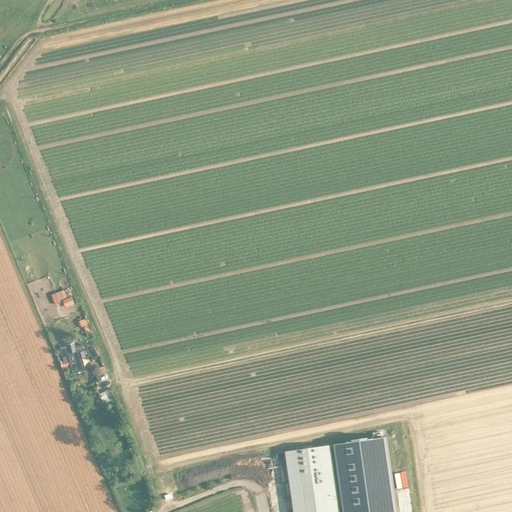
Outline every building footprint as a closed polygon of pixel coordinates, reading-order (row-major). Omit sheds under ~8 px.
[(63,307),(72,303),(69,296),(60,300),(63,307)] [(61,360),(58,360),(59,368),(69,366),(71,373),(80,370),(83,370),(81,364),(80,358),(80,357),(88,355),(90,360),(96,356),(91,347),(80,344),(72,346),(73,351),(66,353),(65,347),(58,348),(61,360)] [(90,368),(92,375),(104,370),(101,364),(90,368)] [(102,390),(107,401),(113,398),(108,388),(102,390)] [(392,511),(382,437),(331,444),(341,511),(392,511)] [(337,511),(328,444),(283,451),(291,511),(337,511)]
